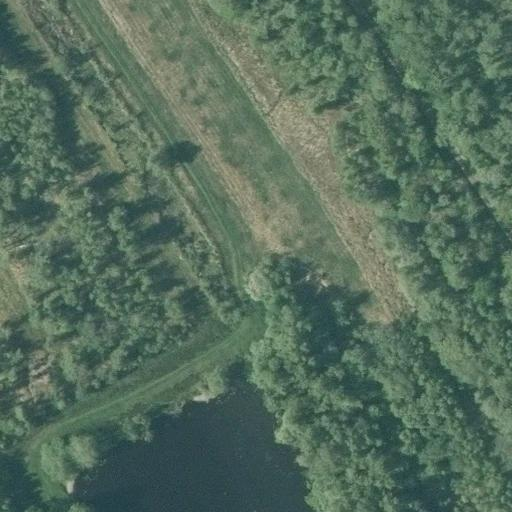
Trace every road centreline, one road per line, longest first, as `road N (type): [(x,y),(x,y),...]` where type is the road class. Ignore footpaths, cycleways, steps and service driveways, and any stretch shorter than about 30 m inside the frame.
road 1 (track): [(54,511),(37,484),(42,452),(64,432),(199,369),(241,338),(246,299),(230,236),(73,0)]
road 2 (track): [(511,228),(361,0)]
